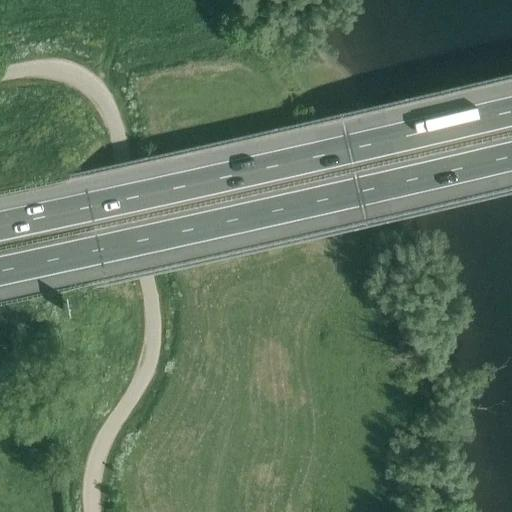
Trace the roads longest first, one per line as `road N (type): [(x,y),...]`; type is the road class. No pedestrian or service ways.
road 1 (unclassified): [(94,511),(94,470),(138,388),(156,320),(115,126),(107,103),(81,77),(41,69),(0,75)]
road 2 (motorway): [(511,112),(0,225)]
road 3 (motorway): [(0,270),(511,157)]
